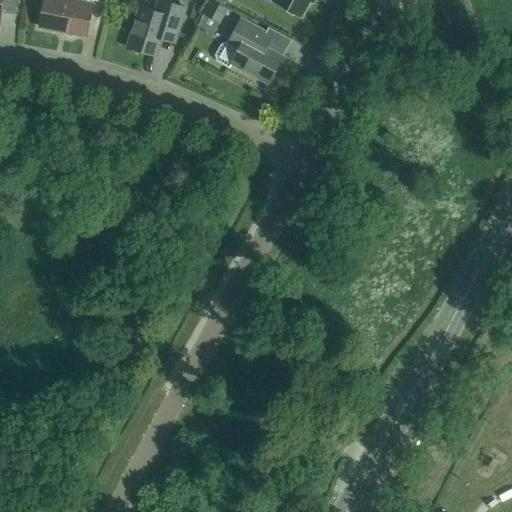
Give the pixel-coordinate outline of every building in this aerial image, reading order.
[(107,4),(107,0),(84,0),(84,3),(68,0),(45,0),(40,28),(86,37),(93,5),(93,1),(107,4)] [(156,57),(162,39),(175,43),(177,36),(186,8),(160,0),(159,0),(156,12),(141,7),(128,48),(156,57)] [(272,0),(301,16),(310,0),(272,0)] [(219,24),(228,10),(212,1),(203,15),(219,24)] [(283,58),(265,48),(272,36),(266,33),(241,20),(228,43),(221,44),(215,55),(216,61),(229,69),(232,64),(269,84),(283,58)]
